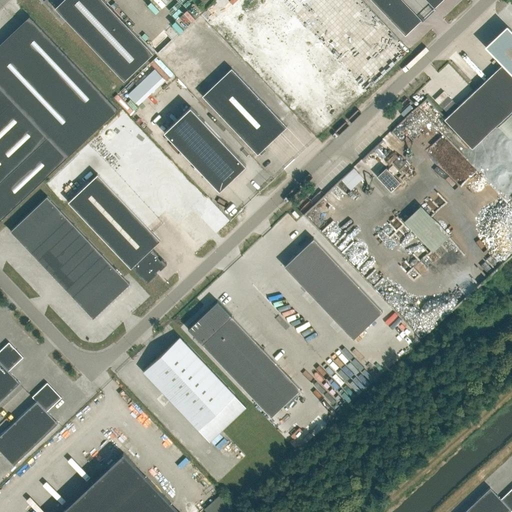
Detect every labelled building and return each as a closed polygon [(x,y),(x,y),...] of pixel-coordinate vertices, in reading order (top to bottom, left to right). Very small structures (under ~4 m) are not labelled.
[(44,0),(43,1),(59,17),(62,14),(124,80),(154,52),(104,0),(44,0)] [(371,0),(405,36),(420,21),(399,0),(429,0),(435,7),(442,0),(371,0)] [(0,219),(0,220),(118,109),(29,16),(42,31),(36,37),(22,22),(0,43),(0,219)] [(484,82),(477,88),(446,118),(444,119),(472,148),(511,110),(511,30),(510,29),(489,50),(502,64),(484,82)] [(287,126),(231,68),(202,95),(257,154),(287,126)] [(168,103),(151,120),(162,131),(179,114),(168,103)] [(164,131),(219,190),(246,165),(190,106),(164,131)] [(355,188),(367,176),(357,166),(345,179),(355,188)] [(391,191),(400,182),(386,167),(377,176),(391,191)] [(160,240),(97,174),(68,201),(131,267),(132,266),(135,269),(134,270),(146,283),(156,273),(155,272),(164,263),(157,256),(158,254),(152,248),(160,240)] [(93,318),(130,283),(47,196),(10,231),(93,318)] [(408,221),(438,251),(455,235),(425,204),(408,221)] [(383,310),(313,237),(284,265),(353,339),(383,310)] [(202,343),(271,416),(301,388),(232,315),(217,300),(188,328),(202,343)] [(180,336),(143,371),(198,429),(235,395),(180,336)] [(9,371),(23,357),(9,342),(0,350),(0,400),(20,382),(9,371)] [(0,435),(0,450),(14,465),(58,423),(47,411),(61,397),(47,382),(32,397),(36,401),(0,435)] [(179,511),(123,452),(59,511),(179,511)] [(490,487),(463,511),(508,511),(510,510),(511,511),(511,488),(501,499),(490,487)]
